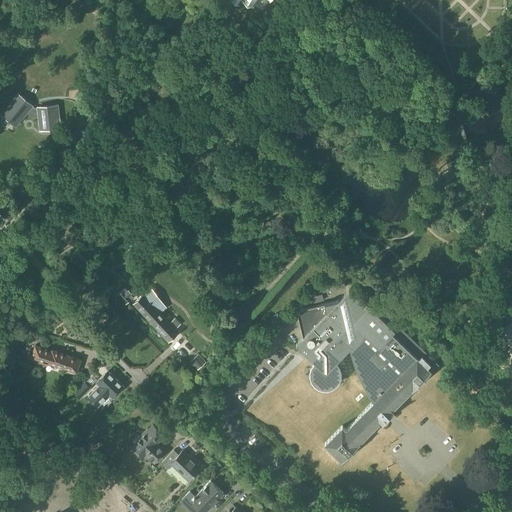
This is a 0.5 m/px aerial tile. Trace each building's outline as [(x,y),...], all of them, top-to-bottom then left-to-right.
[(95,102),(104,108),(111,98),(102,92),(97,99),(93,96),(90,100),(94,103),(95,102)] [(37,107),(37,108),(35,108),(33,107),(34,106),(18,93),(1,115),(16,127),(28,113),(33,118),(38,118),(39,129),(61,126),(59,104),(37,107)] [(225,187),(228,196),(235,193),(231,184),(225,187)] [(116,295),(125,304),(135,295),(126,286),(116,295)] [(169,342),(180,331),(176,327),(180,323),(174,317),(170,321),(161,311),(168,305),(151,287),(133,304),(169,342)] [(333,386),(336,383),(337,383),(339,379),(341,374),(341,370),(339,364),(336,360),(349,347),(353,360),(356,367),(358,373),(361,379),(373,401),(345,429),(342,425),(324,443),(341,460),(379,422),(380,423),(382,422),(394,410),(393,408),(411,388),(412,389),(430,370),(433,373),(440,365),(398,324),(394,329),(351,287),(338,300),(296,310),(302,337),(296,343),(314,361),(311,365),(310,370),(310,375),(311,379),(314,383),(318,386),(323,388),(328,388),(333,386)] [(51,351),(34,345),(31,355),(29,354),(27,360),(47,367),(48,364),(47,364),(51,351)] [(68,357),(69,355),(51,349),(51,351),(47,364),(48,364),(64,369),(77,373),(81,360),(68,357)] [(11,369),(16,360),(8,355),(2,364),(11,369)] [(190,362),(197,370),(204,364),(196,356),(190,362)] [(108,370),(96,382),(98,385),(104,390),(116,378),(108,370)] [(98,385),(87,396),(98,407),(109,396),(112,398),(124,386),(116,378),(104,390),(98,385)] [(72,392),(78,397),(89,387),(83,381),(72,392)] [(131,447),(142,457),(145,454),(154,462),(165,451),(156,443),(164,435),(153,425),(140,438),(138,435),(132,441),(134,443),(131,447)] [(178,454),(173,450),(161,463),(166,468),(169,468),(172,465),(188,481),(201,468),(182,450),(178,454)] [(189,490),(179,501),(191,511),(196,511),(200,509),(203,511),(210,505),(211,506),(216,501),(219,498),(218,497),(223,492),(216,485),(210,480),(195,496),(189,490)]
